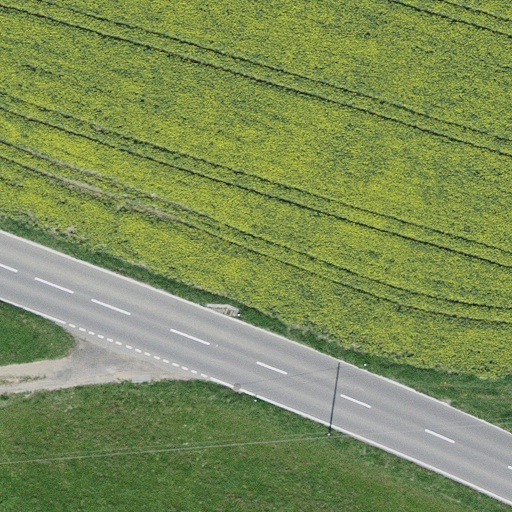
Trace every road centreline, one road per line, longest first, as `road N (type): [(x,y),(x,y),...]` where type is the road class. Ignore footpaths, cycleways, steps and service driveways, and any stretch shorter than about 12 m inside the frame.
road 1 (primary): [(0,270),(511,471)]
road 2 (track): [(228,356),(0,378)]
